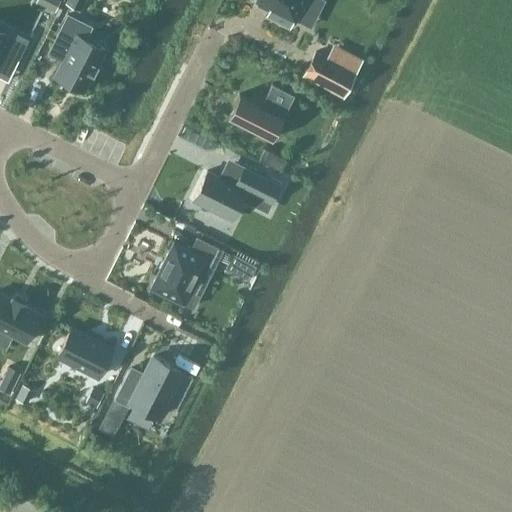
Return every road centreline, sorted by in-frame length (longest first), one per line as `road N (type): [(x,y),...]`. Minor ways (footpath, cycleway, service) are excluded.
road 1 (residential): [(213,29),(132,196)]
road 2 (residential): [(0,126),(132,196)]
road 3 (residential): [(0,186),(24,230),(88,284)]
